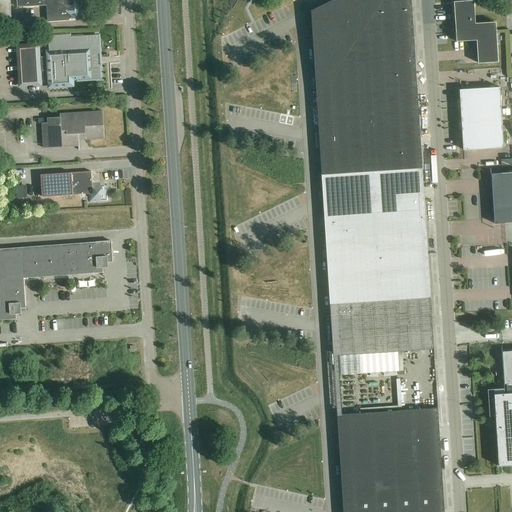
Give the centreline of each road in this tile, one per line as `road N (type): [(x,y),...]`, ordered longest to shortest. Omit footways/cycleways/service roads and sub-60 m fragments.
road 1 (unclassified): [(334,511),(303,4),(313,0)]
road 2 (unclassified): [(427,0),(460,511)]
road 3 (residential): [(153,403),(127,0)]
road 4 (primary): [(188,401),(162,0)]
road 5 (unknown): [(27,335),(33,311),(113,301),(118,237)]
road 6 (unknown): [(133,88),(19,95),(7,87),(3,47)]
road 7 (unknown): [(27,335),(149,332)]
